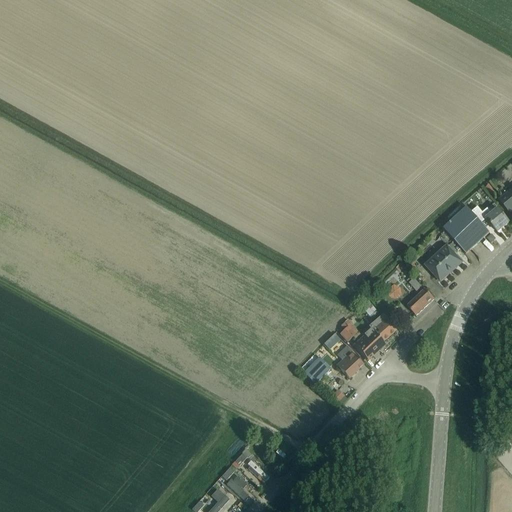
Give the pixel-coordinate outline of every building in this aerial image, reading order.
[(511,211),(511,188),(499,199),(510,213),(511,211)] [(509,223),(494,205),(483,214),(478,208),(471,213),(479,222),(485,217),(498,233),(509,223)] [(466,255),(490,233),(479,222),(471,213),(467,209),(453,223),(444,231),(446,232),(465,253),(466,255)] [(491,243),(495,239),(492,235),(487,239),(491,243)] [(440,282),(462,263),(447,247),(435,259),(426,267),(440,282)] [(399,269),(395,273),(400,279),(404,276),(399,269)] [(418,292),(423,288),(412,276),(407,280),(418,292)] [(403,294),(409,288),(401,280),(395,286),(403,294)] [(434,299),(426,291),(408,307),(416,316),(434,299)] [(372,308),(375,313),(382,308),(379,303),(372,308)] [(367,362),(371,358),(385,345),(382,343),(395,331),(388,324),(382,317),(368,329),(370,330),(353,346),(360,354),(367,362)] [(347,343),(358,332),(351,325),(340,334),(347,343)] [(349,379),(363,366),(351,353),(337,367),(349,379)] [(319,358),(303,374),(315,385),(331,369),(319,358)] [(343,397),(337,391),(336,393),(332,397),(339,403),(343,397)] [(243,454),(236,462),(241,466),(248,458),(243,454)] [(258,459),(255,462),(274,480),(278,476),(258,459)] [(249,469),(247,471),(257,479),(259,477),(266,483),(269,479),(250,463),(247,467),(249,469)] [(228,471),(222,478),(226,482),(233,474),(228,471)] [(231,481),(226,487),(243,502),(248,497),(241,491),(246,486),(237,478),(232,483),(231,481)] [(217,504),(210,511),(218,511),(228,501),(217,491),(211,498),(217,504)] [(199,502),(192,510),(193,511),(198,511),(204,506),(199,502)]
